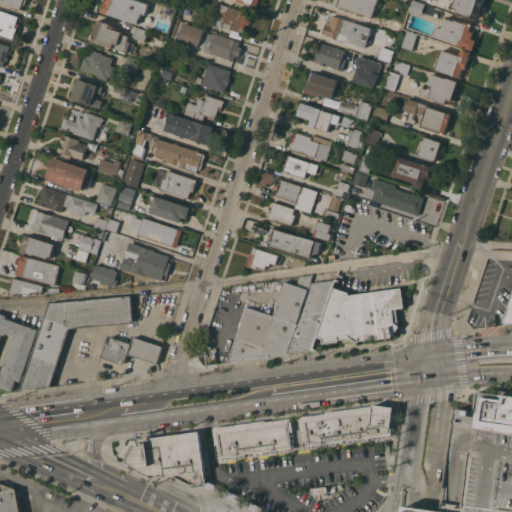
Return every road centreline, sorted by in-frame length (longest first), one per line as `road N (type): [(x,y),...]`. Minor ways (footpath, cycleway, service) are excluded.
road 1 (residential): [(299,0),(176,391)]
road 2 (residential): [(68,0),(0,209)]
road 3 (tertiary): [(511,93),(460,251)]
road 4 (secondary): [(271,401),(434,380)]
road 5 (secondary): [(434,355),(275,378)]
